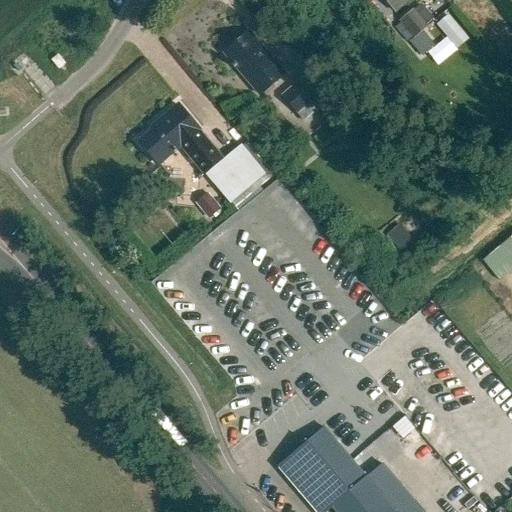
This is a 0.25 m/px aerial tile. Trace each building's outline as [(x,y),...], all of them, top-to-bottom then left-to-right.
[(384,0),(395,12),(409,0),(384,0)] [(410,14),(401,22),(414,38),(423,30),(410,14)] [(249,33),(224,54),(260,96),(285,75),(249,33)] [(58,56),(52,61),(59,69),(65,64),(58,56)] [(305,123),(329,103),(330,101),(307,75),(306,75),(282,97),(305,123)] [(203,174),(229,203),(265,171),(239,142),(221,158),(177,105),(151,127),(153,129),(139,141),(160,165),(181,147),(203,174)] [(223,210),(210,194),(196,205),(210,221),(223,210)] [(511,268),(511,236),(483,261),(499,280),(511,268)] [(315,511),(326,511),(333,507),(336,511),(394,511),(323,428),(277,467),(315,511)] [(366,479),(394,511),(423,511),(383,465),(366,479)]
